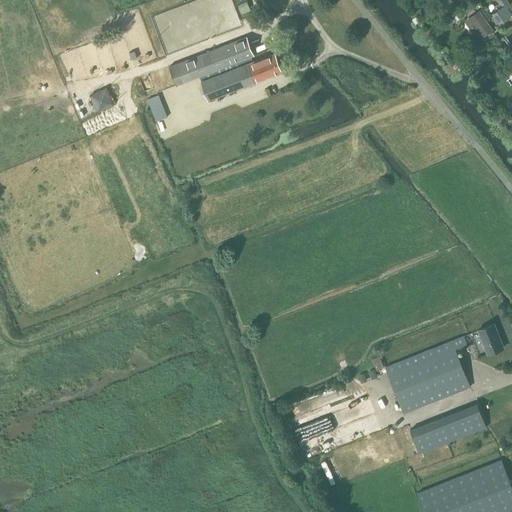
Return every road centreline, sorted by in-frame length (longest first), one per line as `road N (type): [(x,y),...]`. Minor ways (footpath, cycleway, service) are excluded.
road 1 (unclassified): [(511,189),(355,0)]
road 2 (track): [(306,7),(95,81)]
